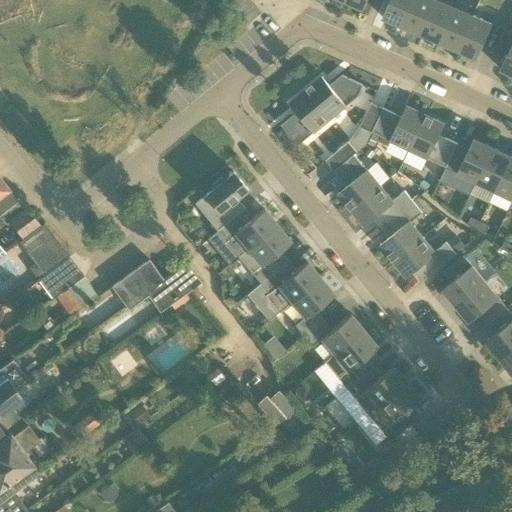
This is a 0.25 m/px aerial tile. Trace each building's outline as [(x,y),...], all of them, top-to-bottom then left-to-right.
[(368,0),(345,0),(345,1),(364,10),(368,0)] [(383,18),(402,26),(413,0),(390,0),(387,7),(383,18)] [(413,0),(402,26),(421,34),(435,0),(413,0)] [(435,0),(421,34),(440,42),(455,8),(437,0),(435,0)] [(440,42),(458,51),(473,16),(455,8),(440,42)] [(483,48),(493,24),(473,16),(458,51),(478,59),(483,48)] [(511,75),(511,33),(505,30),(494,53),(506,59),(500,70),(511,75)] [(306,90),(331,119),(358,96),(363,85),(343,75),(330,85),(323,76),(306,90)] [(299,145),(331,119),(306,90),(290,103),(298,112),(282,125),(299,145)] [(361,126),(372,131),(383,108),(372,102),(361,126)] [(383,108),(372,131),(410,150),(426,115),(407,106),(402,117),(383,108)] [(445,124),(426,115),(410,150),(447,167),(458,144),(440,135),(445,124)] [(476,182),(493,147),(474,139),(469,149),(458,144),(447,167),(446,168),(476,182)] [(326,160),(334,170),(355,154),(358,152),(349,142),(326,160)] [(495,191),(511,156),(493,147),(476,182),(495,191)] [(381,186),(355,154),(334,170),(347,186),(338,194),(352,210),(381,186)] [(511,156),(495,191),(511,199),(511,156)] [(194,204),(216,231),(245,208),(236,198),(245,192),(245,191),(248,189),(233,172),(223,180),(220,177),(211,185),(214,188),(194,204)] [(0,197),(9,191),(0,179),(0,197)] [(374,219),(382,228),(414,202),(405,191),(393,200),(381,186),(352,210),(365,226),(374,219)] [(0,215),(18,202),(9,191),(0,197),(0,215)] [(380,245),(394,261),(423,237),(411,223),(423,213),(414,202),(382,228),(389,237),(380,245)] [(247,249),(277,225),(264,209),(253,218),(245,208),(216,231),(238,257),(247,249)] [(471,218),(468,225),(477,229),(480,222),(471,218)] [(489,226),(480,222),(477,229),(486,234),(489,226)] [(70,257),(44,224),(28,236),(23,240),(19,243),(43,276),(44,276),(70,257)] [(238,257),(267,278),(294,255),(286,245),(291,241),(277,225),(247,249),(238,257)] [(435,252),(423,237),(394,261),(407,278),(416,270),(425,280),(457,254),(447,242),(435,252)] [(511,253),(511,250),(511,244),(505,241),(502,248),(511,253)] [(278,286),(291,302),(320,278),(307,261),(303,265),(294,255),(267,278),(276,288),(278,286)] [(457,305),(486,281),(464,255),(444,272),(452,282),(443,289),(457,305)] [(56,296),(57,297),(84,278),(84,277),(75,284),(84,276),(70,257),(44,276),(43,276),(38,279),(53,299),(56,296)] [(163,279),(149,260),(112,286),(129,309),(147,296),(165,283),(163,279)] [(189,292),(199,284),(183,264),(163,279),(165,283),(147,296),(161,314),(189,292)] [(69,314),(97,295),(84,278),(57,297),(69,314)] [(334,294),(320,278),(291,302),(304,317),(295,325),(303,336),(323,319),(315,309),(334,294)] [(508,308),(486,281),(457,305),(470,322),(479,314),(487,324),(508,308)] [(95,323),(116,306),(108,296),(87,313),(95,323)] [(511,312),(508,308),(487,324),(496,334),(486,342),(500,358),(511,348),(511,312)] [(333,353),(334,354),(363,330),(350,314),(332,329),(323,319),(303,336),(312,346),(321,338),(333,353)] [(363,330),(334,354),(333,353),(323,361),(346,388),(374,365),(366,355),(377,346),(363,330)] [(511,348),(500,358),(511,372),(511,348)] [(25,380),(24,379),(11,361),(0,368),(0,399),(14,389),(14,388),(25,380)] [(346,388),(368,415),(407,383),(393,366),(382,375),(374,365),(346,388)] [(407,383),(368,415),(389,441),(417,419),(409,409),(413,405),(413,406),(421,399),(407,383)] [(22,399),(19,395),(14,389),(0,399),(0,431),(19,417),(11,407),(22,399)] [(297,410),(278,390),(260,407),(276,425),(297,410)] [(81,437),(100,424),(92,413),(73,426),(81,437)] [(37,468),(25,453),(41,441),(28,424),(13,436),(9,431),(0,438),(0,487),(7,483),(14,492),(15,491),(41,473),(37,468)] [(486,511),(469,480),(415,508),(417,511),(486,511)] [(0,511),(23,511),(27,509),(26,509),(27,508),(15,491),(14,492),(1,501),(0,502),(0,511)] [(154,511),(173,511),(167,503),(154,511)]
